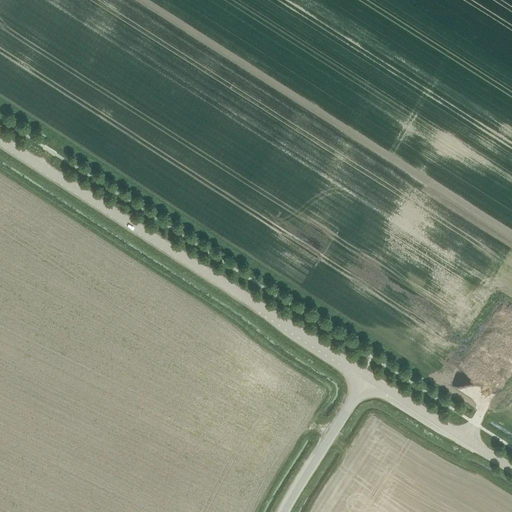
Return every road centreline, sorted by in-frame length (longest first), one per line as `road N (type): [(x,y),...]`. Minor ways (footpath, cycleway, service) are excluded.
road 1 (secondary): [(367,379),(0,141)]
road 2 (secondary): [(511,471),(367,379)]
road 3 (unclassified): [(284,511),(367,379)]
